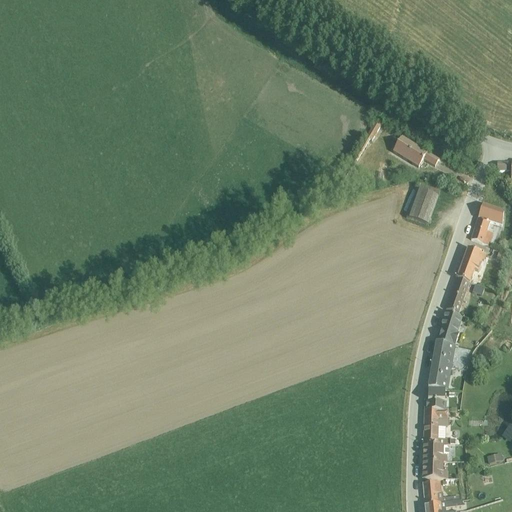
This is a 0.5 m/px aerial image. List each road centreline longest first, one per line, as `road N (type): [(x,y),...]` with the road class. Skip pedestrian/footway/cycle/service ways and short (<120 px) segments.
road 1 (residential): [(494,142),(423,348),(413,511)]
road 2 (unclassified): [(266,0),(494,142)]
